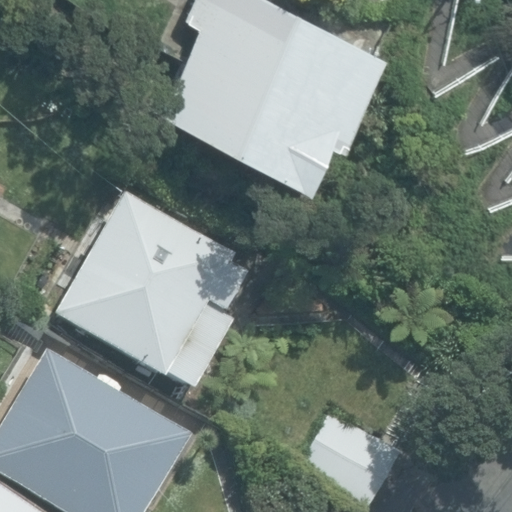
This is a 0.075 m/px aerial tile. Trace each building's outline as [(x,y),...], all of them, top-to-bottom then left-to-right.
[(269,0),(186,0),(178,17),(193,25),(150,106),(292,180),(316,136),(329,143),(375,55),(269,0)] [(158,378),(185,393),(224,325),(214,319),(238,278),(221,268),(227,258),(114,193),(44,316),(157,380),(158,378)] [(0,420),(0,478),(55,511),(136,511),(181,438),(41,353),(0,420)] [(293,474),(356,511),(359,511),(395,452),(329,412),(293,474)] [(268,511),(342,511),(289,479),(268,511)] [(0,511),(14,511),(0,502),(0,511)]
